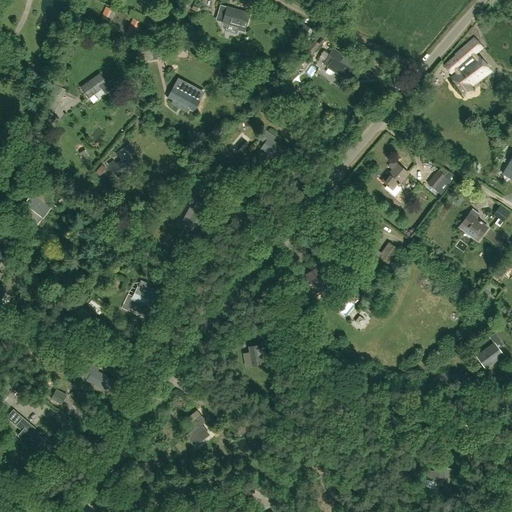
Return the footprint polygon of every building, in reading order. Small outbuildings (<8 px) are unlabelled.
[(249,16),(227,10),(228,7),(220,5),(217,14),(224,16),(222,22),(239,27),(238,30),(244,31),(249,16)] [(126,34),(134,37),(141,22),(133,19),(126,34)] [(300,30),(307,34),(310,28),(303,24),(300,30)] [(485,45),(491,52),(502,43),(505,46),(511,39),(511,36),(504,28),(485,45)] [(491,71),(479,55),(477,57),(475,54),(482,47),(474,38),(455,55),(456,55),(444,66),(451,73),(457,68),(459,71),(450,77),(465,96),(473,90),(470,86),(491,71)] [(347,79),(356,63),(333,49),(324,63),(329,66),(328,67),(347,79)] [(107,84),(99,74),(81,87),(86,93),(88,92),(91,96),(95,93),(93,91),(101,85),(106,93),(115,86),(111,81),(107,84)] [(199,100),(180,89),(179,90),(175,88),(173,92),(177,95),(176,96),(178,97),(176,101),(193,111),(199,100)] [(279,161),(287,151),(272,141),(275,138),(265,131),(260,138),(265,143),(264,144),(266,146),(263,150),(279,161)] [(123,160),(116,165),(111,159),(107,162),(119,178),(135,166),(129,158),(135,153),(130,144),(118,153),(123,160)] [(511,152),(509,156),(510,156),(503,165),(511,171),(511,152)] [(393,160),(388,166),(392,170),(382,181),(394,191),(400,184),(399,183),(406,174),(399,168),(400,166),(393,160)] [(447,171),(433,188),(441,195),(454,175),(447,171)] [(256,190),(251,181),(240,187),(244,196),(256,190)] [(238,192),(230,188),(226,197),(233,200),(238,192)] [(42,215),(49,206),(34,196),(27,205),(24,203),(19,211),(31,218),(36,211),(42,215)] [(202,222),(209,209),(202,205),(201,207),(196,205),(194,209),(192,208),(188,216),(190,217),(187,222),(203,231),(202,234),(208,237),(213,228),(202,222)] [(500,205),(493,215),(503,222),(510,212),(500,205)] [(463,225),(479,237),(487,227),(475,218),(478,214),(472,210),(466,217),(468,218),(463,225)] [(377,249),(387,263),(399,254),(388,241),(377,249)] [(324,262),(320,265),(300,277),(312,296),(336,281),(324,262)] [(151,288),(149,292),(138,287),(134,294),(137,295),(135,299),(153,308),(160,292),(151,288)] [(98,316),(105,308),(93,298),(86,306),(98,316)] [(357,326),(364,317),(351,307),(344,315),(357,326)] [(493,343),(476,357),(485,368),(496,359),(497,360),(504,355),(498,348),(503,344),(494,333),(489,337),(493,343)] [(256,357),(265,356),(264,344),(251,344),(251,350),(245,351),(246,364),(256,364),(256,357)] [(88,363),(83,372),(92,377),(90,381),(107,391),(113,380),(97,371),(99,368),(88,363)] [(16,387),(20,382),(14,377),(10,382),(16,387)] [(205,421),(201,416),(192,424),(195,428),(186,436),(194,445),(204,438),(209,435),(201,425),(205,421)] [(42,439),(33,431),(35,428),(23,418),(17,425),(23,431),(19,436),(23,439),(26,436),(33,442),(30,445),(34,449),(38,445),(46,452),(53,444),(44,436),(42,439)] [(455,471),(441,467),(437,481),(448,484),(450,475),(454,476),(455,471)] [(328,495),(328,505),(342,506),(342,494),(330,494),(330,490),(325,490),(324,495),(328,495)]
